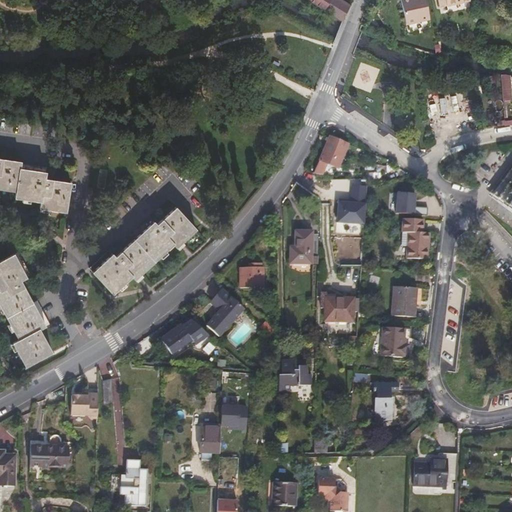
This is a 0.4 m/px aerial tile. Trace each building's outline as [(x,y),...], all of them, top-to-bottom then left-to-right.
[(311,0),(344,19),(352,4),(345,0),(311,0)] [(399,0),(405,24),(428,19),(424,0),(399,0)] [(511,99),(511,75),(501,75),(503,101),(509,101),(511,100),(511,99)] [(340,169),(350,145),(331,138),(318,170),(330,175),(334,166),(340,169)] [(39,207),(65,212),(70,183),(44,178),(45,172),(21,168),(22,161),(0,156),(0,187),(17,190),(15,197),(40,201),(39,207)] [(511,161),(509,159),(484,196),(511,216),(511,161)] [(362,174),(375,175),(374,166),(361,166),(362,174)] [(396,191),(396,213),(416,213),(416,192),(396,191)] [(364,219),(364,216),(364,214),(366,203),(353,202),(351,218),(364,219)] [(174,244),(193,225),(172,205),(153,223),(148,218),(111,254),(106,249),(88,267),(108,288),(126,270),(132,275),(169,239),(174,244)] [(349,237),(362,238),(364,219),(351,218),(349,237)] [(424,263),(427,238),(421,237),(422,224),(402,223),(399,260),(424,263)] [(315,257),(316,233),(309,233),(309,230),(295,229),(294,248),(287,248),(287,260),(307,261),(307,257),(315,257)] [(46,330),(20,285),(30,280),(9,244),(0,248),(0,296),(0,297),(0,310),(21,346),(15,350),(27,371),(53,356),(40,334),(46,330)] [(241,287),(262,287),(261,263),(254,263),(254,267),(241,267),(241,287)] [(213,333),(239,306),(226,294),(217,285),(207,295),(207,299),(214,306),(200,321),(213,333)] [(411,321),(415,293),(392,290),(389,318),(411,321)] [(332,294),(319,293),(318,303),(321,304),(322,298),(332,299),(332,294)] [(320,319),(347,323),(349,301),(332,299),(322,298),(321,304),(320,319)] [(354,324),(354,322),(356,302),(349,301),(347,323),(354,324)] [(264,332),(268,327),(259,318),(255,323),(264,332)] [(170,356),(188,342),(177,328),(159,342),(170,356)] [(403,360),(405,334),(378,331),(376,359),(398,361),(398,360),(403,360)] [(285,375),(280,375),(281,391),(292,391),(293,385),(311,385),(312,374),(309,374),(309,366),(300,366),(300,370),(297,369),(297,360),(285,360),(285,375)] [(349,365),(349,374),(362,376),(363,366),(349,365)] [(104,402),(112,402),(112,379),(103,379),(104,402)] [(393,395),(393,386),(368,384),(367,394),(370,394),(369,400),(368,400),(367,420),(384,422),(385,401),(384,401),(385,395),(393,395)] [(96,417),(97,392),(87,391),(87,394),(71,393),(70,413),(87,414),(89,417),(96,417)] [(220,428),(247,429),(248,405),(221,404),(220,428)] [(215,454),(215,426),(197,426),(196,453),(215,454)] [(305,453),(318,453),(317,440),(305,440),(305,453)] [(66,466),(67,448),(51,447),(51,444),(41,443),(40,465),(66,466)] [(0,475),(0,478),(0,483),(12,484),(13,453),(2,453),(3,450),(0,449),(0,475)] [(452,454),(432,454),(432,458),(423,458),(423,462),(408,462),(407,483),(432,484),(432,481),(437,482),(437,484),(437,487),(440,487),(441,482),(451,482),(452,454)] [(299,467),(299,456),(291,456),(291,466),(299,467)] [(122,507),(142,508),(143,471),(136,471),(136,464),(124,463),(123,481),(118,481),(118,479),(112,479),(111,494),(117,495),(117,497),(123,498),(122,507)] [(319,495),(323,500),(323,510),(339,510),(340,491),(332,491),(327,485),(327,478),(311,478),(311,495),(319,495)] [(288,505),(288,483),(266,482),(266,505),(288,505)] [(217,498),(216,511),(237,511),(238,499),(217,498)]
